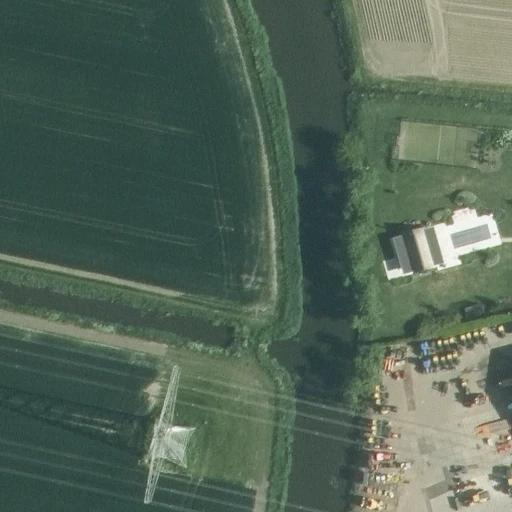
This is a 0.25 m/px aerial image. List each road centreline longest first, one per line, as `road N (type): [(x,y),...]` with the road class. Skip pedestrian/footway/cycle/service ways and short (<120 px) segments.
road 1 (track): [(0,312),(244,364),(253,313),(0,260)]
road 2 (track): [(262,511),(268,415),(244,364)]
